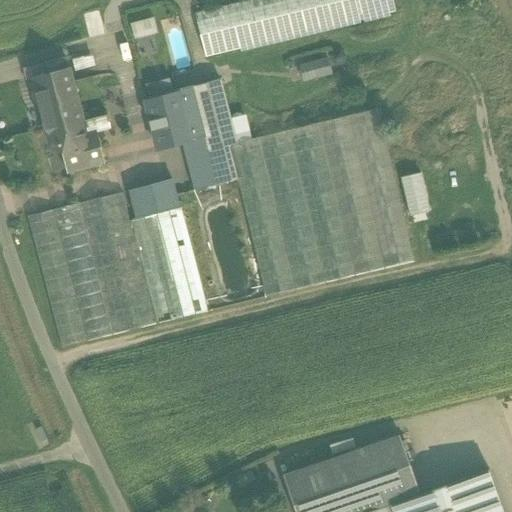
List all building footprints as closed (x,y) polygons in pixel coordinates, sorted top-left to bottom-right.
[(391,0),(244,0),(194,12),(206,57),(395,12),(391,0)] [(134,36),(159,32),(156,16),(132,20),(134,36)] [(92,53),(66,60),(68,69),(69,71),(95,64),(92,53)] [(65,57),(42,63),(45,75),(68,69),(66,60),(65,57)] [(327,60),(301,66),(304,80),(330,73),(327,60)] [(42,63),(22,68),(25,80),(33,78),(45,75),(42,63)] [(45,75),(33,78),(51,145),(60,143),(67,171),(104,162),(97,132),(111,129),(107,115),(82,121),(69,71),(68,69),(45,75)] [(220,79),(193,86),(206,136),(218,184),(237,179),(229,144),(237,142),(230,117),(220,79)] [(176,94),(146,102),(158,148),(183,141),(206,136),(193,86),(175,91),(176,94)] [(237,142),(229,144),(237,179),(265,297),(414,261),(378,109),(250,139),(237,142)] [(243,114),(230,117),(237,142),(250,139),(243,114)] [(206,136),(183,141),(195,190),(218,184),(206,136)] [(410,213),(431,208),(422,170),(400,175),(410,213)] [(172,179),(128,190),(133,209),(131,209),(160,322),(208,311),(179,197),(177,198),(172,179)] [(157,323),(123,192),(78,203),(112,334),(157,323)] [(205,204),(200,213),(220,294),(231,300),(251,294),(254,286),(234,203),(226,199),(205,204)] [(474,202),(455,206),(459,224),(478,219),(474,202)] [(78,203),(53,209),(87,341),(112,334),(78,203)] [(87,341),(53,209),(27,216),(61,347),(87,341)] [(399,435),(283,475),(295,511),(365,511),(389,504),(419,493),(399,435)] [(419,493),(389,504),(391,511),(503,511),(489,469),(419,493)]
